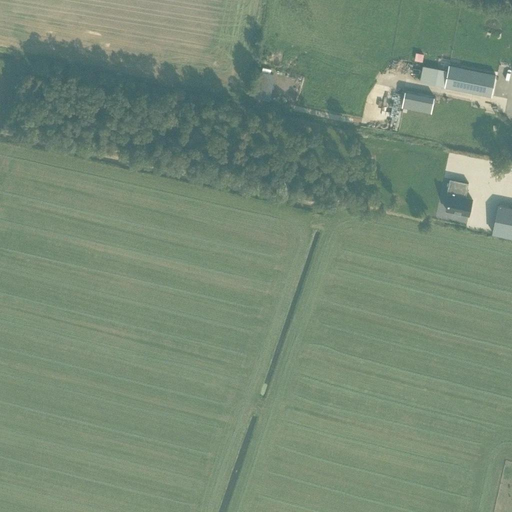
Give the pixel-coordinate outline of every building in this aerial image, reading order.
[(291,46),(292,40),(278,38),(265,36),(264,42),(291,46)] [(319,82),(321,59),(310,58),(308,81),(319,82)] [(491,96),(496,73),(449,64),(444,87),(491,96)] [(436,67),(435,83),(444,84),(445,67),(436,67)] [(348,72),(346,89),(357,90),(360,74),(348,72)] [(402,107),(431,112),(435,96),(405,90),(402,107)] [(374,106),(371,118),(381,121),(385,108),(374,106)] [(473,108),(472,114),(490,117),(491,111),(473,108)] [(469,182),(450,178),(447,193),(450,194),(446,210),(469,214),(472,198),(464,196),(465,191),(467,191),(469,182)] [(511,236),(511,206),(499,204),(493,232),(511,236)]
